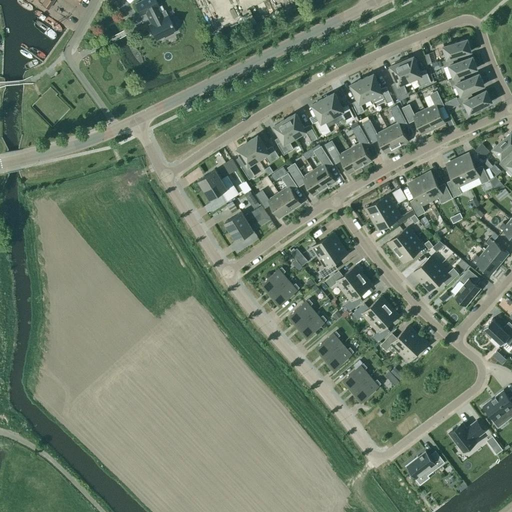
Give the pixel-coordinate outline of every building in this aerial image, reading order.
[(53,0),(44,0),(42,4),(48,8),(53,0)] [(156,7),(157,6),(158,5),(155,0),(141,0),(135,3),(135,4),(139,13),(142,14),(145,12),(150,23),(148,24),(156,39),(164,35),(164,37),(173,33),(172,31),(175,30),(164,9),(159,12),(156,7)] [(467,38),(443,46),(447,58),(471,50),(467,38)] [(449,65),(453,76),(476,68),(472,56),(458,61),(456,55),(442,60),(444,65),(444,67),(449,65)] [(401,59),(410,79),(416,76),(420,85),(431,81),(426,69),(420,71),(413,56),(408,58),(408,57),(401,59)] [(403,82),(410,79),(401,59),(395,62),(396,63),(390,65),(397,81),(391,84),(397,98),(408,93),(403,82)] [(381,89),(373,73),(362,79),(371,97),(373,102),(384,97),(387,102),(393,99),(386,86),(381,89)] [(456,83),(461,94),(484,84),(479,73),(465,79),(463,73),(449,79),(452,85),(456,83)] [(360,102),(371,97),(362,79),(351,84),(358,99),(352,102),(358,113),(364,110),(360,102)] [(484,104),(492,101),(486,89),(473,96),(470,91),(457,97),(460,103),(464,101),(470,112),(476,109),(477,110),(485,106),(484,104)] [(425,109),(433,127),(445,122),(437,107),(443,105),(436,91),(430,94),(435,104),(425,109)] [(323,98),(336,122),(344,118),(346,122),(355,118),(347,104),(342,107),(334,92),(323,98)] [(328,126),(336,122),(323,98),(312,104),(320,119),(315,122),(322,135),(330,130),(328,126)] [(454,105),(451,99),(445,102),(448,108),(454,105)] [(422,133),(433,127),(425,109),(414,115),(409,104),(403,107),(409,121),(415,118),(422,133)] [(398,123),(387,128),(397,146),(408,140),(401,126),(407,123),(397,105),(390,108),(398,123)] [(285,119),(295,136),(305,130),(311,141),(317,137),(309,124),(304,127),(295,113),(285,119)] [(289,140),(295,136),(285,119),(274,125),(282,140),(277,143),(284,154),(294,148),(289,140)] [(397,146),(387,128),(377,134),(369,119),(363,123),(372,141),(378,138),(386,152),(397,146)] [(360,143),(350,148),(360,166),(371,160),(363,146),(369,143),(359,125),(352,128),(360,143)] [(511,131),(493,148),(501,157),(511,147),(511,131)] [(247,141),(258,158),(264,154),(269,163),(279,156),(272,146),(267,149),(258,135),(247,141)] [(360,166),(350,148),(340,154),(332,140),(325,144),(335,162),(341,159),(349,172),(360,166)] [(258,158),(247,141),(237,148),(246,163),(241,166),(249,179),(255,175),(248,165),(258,158)] [(479,145),(475,149),(482,157),(489,151),(482,143),(479,145)] [(323,164),(313,170),(324,187),(335,180),(326,167),(332,164),(321,146),(315,150),(323,164)] [(511,168),(511,154),(510,152),(499,162),(504,167),(507,164),(511,168)] [(469,153),(457,158),(468,181),(479,175),(482,182),(488,179),(482,165),(476,168),(469,153)] [(237,167),(232,157),(226,161),(232,170),(237,167)] [(489,168),(492,165),(486,157),(483,160),(489,168)] [(468,181),(457,158),(446,163),(453,179),(448,181),(454,195),(460,192),(457,186),(468,181)] [(324,187),(313,170),(303,177),(294,163),(288,167),(299,184),(305,181),(313,194),(324,187)] [(286,172),(283,167),(272,174),(276,179),(286,172)] [(204,189),(222,178),(216,168),(198,179),(204,189)] [(420,177),(431,199),(438,196),(441,203),(452,197),(445,182),(438,185),(431,171),(420,177)] [(288,186),(279,193),(290,210),(300,203),(291,189),(296,186),(288,173),(282,177),(288,186)] [(495,177),(490,181),(491,182),(499,191),(505,186),(496,176),(495,177)] [(420,204),(431,199),(420,177),(408,183),(416,198),(411,201),(418,214),(424,211),(420,204)] [(222,178),(204,189),(210,199),(228,187),(222,178)] [(242,186),(240,187),(243,192),(250,188),(246,183),(242,185),(242,186)] [(395,188),(399,195),(404,192),(400,186),(395,188)] [(503,189),(500,192),(504,196),(509,192),(505,188),(503,189)] [(290,210),(279,193),(269,200),(262,190),(257,194),(265,206),(270,203),(279,216),(290,210)] [(253,196),(249,191),(239,197),(243,203),(253,196)] [(366,207),(372,218),(394,205),(387,195),(366,207)] [(480,205),(476,197),(470,200),(474,208),(480,205)] [(394,205),(372,218),(379,229),(394,220),(400,216),(394,205)] [(258,207),(244,215),(242,211),(225,221),(231,231),(261,212),(258,207)] [(415,213),(413,209),(400,216),(394,220),(399,225),(401,224),(401,223),(410,216),(412,215),(415,213)] [(474,214),(475,215),(478,218),(483,213),(479,209),(474,214)] [(237,240),(254,230),(251,225),(264,217),(261,212),(231,231),(237,240)] [(412,215),(410,216),(415,222),(419,219),(415,214),(415,213),(412,215)] [(411,226),(415,222),(410,216),(406,220),(411,226)] [(503,229),(511,236),(511,218),(506,224),(503,221),(499,226),(503,229)] [(388,242),(396,251),(415,236),(407,226),(388,242)] [(321,259),(341,245),(333,232),(312,246),(321,259)] [(415,236),(396,251),(404,261),(423,246),(415,236)] [(500,263),(509,252),(494,240),(490,237),(486,241),(489,244),(484,250),(500,263)] [(428,240),(424,243),(429,249),(433,245),(428,240)] [(444,244),(440,240),(433,246),(437,250),(444,244)] [(347,253),(341,245),(321,259),(326,266),(320,270),(323,276),(336,268),(333,262),(347,253)] [(291,253),(293,256),(296,259),(302,254),(297,248),(291,253)] [(476,261),(491,274),(500,263),(484,250),(479,256),(476,253),(472,258),(476,261)] [(423,283),(442,266),(431,255),(413,272),(423,283)] [(296,259),(292,263),(298,270),(302,266),(301,265),(296,259)] [(344,290),(363,275),(356,265),(342,275),(338,270),(326,280),(331,285),(336,281),(344,290)] [(285,270),(282,266),(279,269),(278,268),(263,282),(272,292),(287,279),(282,273),(285,270)] [(448,273),(442,266),(423,283),(430,290),(442,279),(447,283),(458,273),(453,268),(448,273)] [(480,278),(469,268),(459,280),(464,284),(455,295),(465,304),(480,287),(475,284),(480,278)] [(371,285),(363,275),(344,290),(351,299),(345,304),(349,309),(361,300),(358,295),(371,285)] [(310,278),(306,282),(310,286),(314,282),(310,277),(310,278)] [(287,279),(272,292),(281,303),(296,290),(296,289),(299,287),(295,282),(292,285),(287,279)] [(315,284),(311,287),(317,293),(320,290),(315,284)] [(371,322),(389,305),(381,296),(368,307),(364,303),(353,313),(357,318),(363,313),(371,322)] [(306,300),(290,314),(299,324),(315,311),(310,305),(313,302),(309,298),(306,301),(306,300)] [(397,314),(389,305),(371,322),(379,330),(373,335),(378,340),(389,330),(385,326),(397,314)] [(335,312),(332,314),(336,319),(342,315),(338,310),(335,312)] [(315,311),(299,324),(308,335),(324,322),(323,321),(326,319),(323,314),(320,317),(315,311)] [(491,317),(483,327),(492,335),(489,338),(496,345),(499,341),(501,343),(504,339),(510,345),(511,341),(511,323),(509,321),(502,328),(491,317)] [(391,343),(398,349),(415,332),(408,325),(396,337),(392,333),(381,344),(386,349),(391,343)] [(317,346),(326,356),(342,343),(337,337),(340,335),(336,330),(333,333),(317,346)] [(415,332),(398,349),(409,360),(426,342),(415,332)] [(342,343),(326,356),(335,367),(351,354),(350,354),(354,351),(350,347),(347,349),(342,343)] [(360,365),(345,378),(353,388),(369,375),(364,369),(367,366),(363,362),(360,365)] [(369,375),(353,388),(362,399),(378,386),(378,385),(381,383),(377,378),(374,381),(369,375)] [(393,378),(390,380),(395,385),(399,381),(395,376),(393,378)] [(503,390),(483,405),(489,413),(487,414),(492,420),(501,414),(503,417),(511,410),(511,395),(509,398),(503,390)] [(462,422),(449,432),(463,451),(476,441),(474,438),(484,430),(476,420),(469,425),(470,426),(467,428),(462,422)] [(491,446),(493,449),(499,445),(492,435),(486,440),(491,446)] [(425,450),(406,465),(416,478),(425,471),(427,475),(445,461),(435,450),(429,454),(425,450)]
